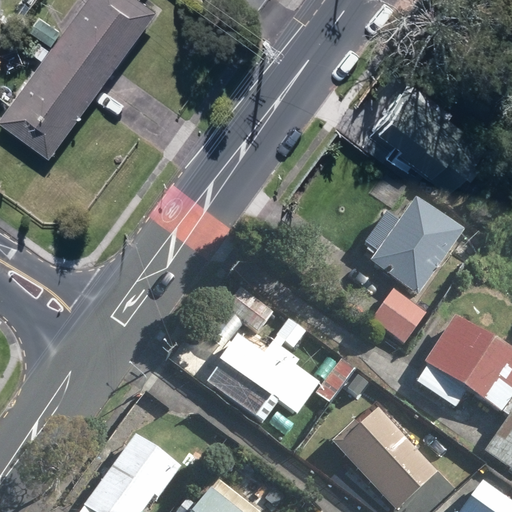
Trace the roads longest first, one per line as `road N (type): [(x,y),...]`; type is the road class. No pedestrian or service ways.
road 1 (tertiary): [(114,324),(354,0)]
road 2 (tertiary): [(0,478),(89,355)]
road 3 (tertiary): [(0,257),(27,263),(114,324)]
